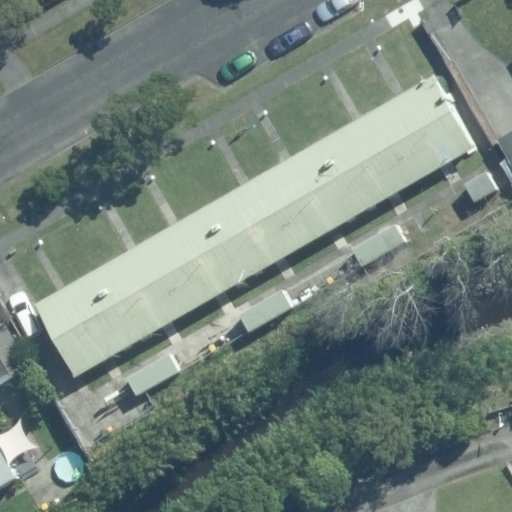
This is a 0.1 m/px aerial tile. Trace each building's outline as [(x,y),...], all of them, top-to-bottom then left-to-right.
[(381,107),(422,179),(479,146),(437,75),(381,107)] [(319,142),(361,214),(422,179),(381,107),(319,142)] [(511,131),(500,138),(510,159),(504,161),(511,175),(511,131)] [(268,172),(309,243),(361,214),(319,142),(268,172)] [(208,206),(250,278),(309,243),(268,172),(208,206)] [(468,184),(476,200),(496,190),(487,174),(468,184)] [(154,237),(195,309),(250,278),(208,206),(154,237)] [(379,238),(388,253),(407,243),(398,227),(379,238)] [(98,269),(139,341),(195,309),(154,237),(98,269)] [(379,238),(357,250),(365,266),(388,253),(379,238)] [(98,269),(37,304),(79,376),(139,341),(98,269)] [(267,302),(276,318),(295,308),(286,292),(267,302)] [(267,302),(244,315),(253,331),(276,318),(267,302)] [(34,368),(7,320),(0,324),(0,386),(1,388),(34,368)] [(154,365),(162,381),(181,371),(173,355),(154,365)] [(154,365),(131,378),(140,394),(162,381),(154,365)] [(0,490),(19,479),(0,444),(0,421),(1,421),(0,419),(0,490)]
